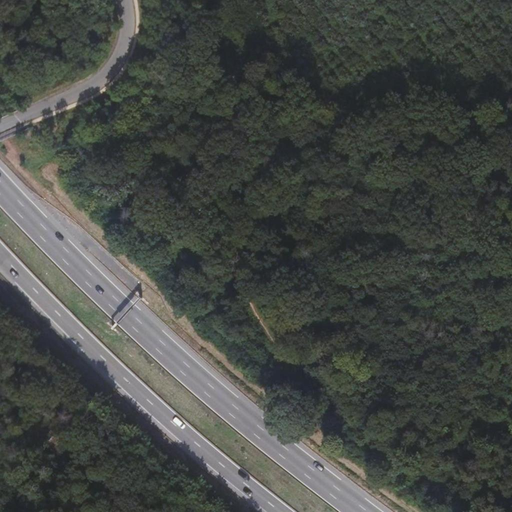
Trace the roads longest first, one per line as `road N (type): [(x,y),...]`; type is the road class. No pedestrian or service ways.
road 1 (trunk): [(359,511),(160,346),(0,187)]
road 2 (track): [(33,156),(311,430)]
road 3 (trunk): [(0,258),(125,385),(277,511)]
road 4 (unclassified): [(125,0),(125,37),(107,75),(0,127)]
road 5 (track): [(420,511),(311,430)]
